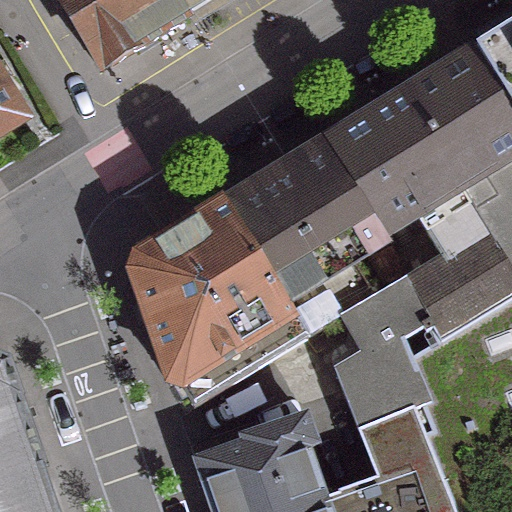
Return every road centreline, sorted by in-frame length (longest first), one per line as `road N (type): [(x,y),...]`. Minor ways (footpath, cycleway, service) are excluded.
road 1 (residential): [(385,0),(44,210)]
road 2 (residential): [(44,210),(139,511)]
